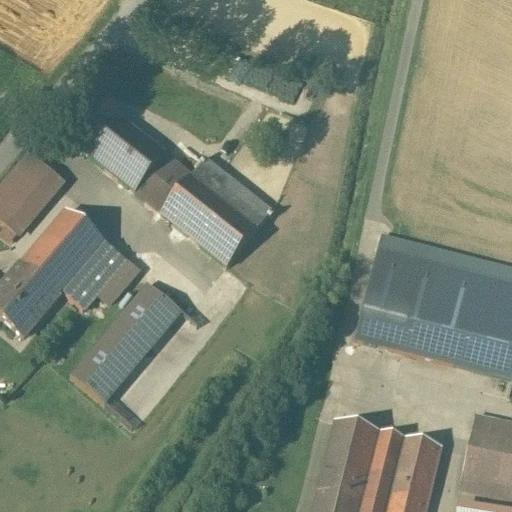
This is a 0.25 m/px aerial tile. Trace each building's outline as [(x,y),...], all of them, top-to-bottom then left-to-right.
[(271,71),(259,101),(302,118),(314,88),(271,71)] [(121,126),(98,106),(99,105),(84,93),(52,133),(104,175),(160,220),(191,182),(163,165),(120,127),(121,126)] [(257,158),(259,149),(257,140),(251,132),(243,127),(234,126),(225,128),(217,133),(212,141),(211,150),(213,159),(218,167),(226,172),(235,174),(244,172),(252,166),(257,158)] [(29,158),(0,192),(0,228),(16,242),(62,187),(29,158)] [(273,219),(206,166),(203,170),(201,169),(191,182),(257,235),(267,222),(270,224),(273,219)] [(191,182),(160,220),(226,273),(257,235),(191,182)] [(65,217),(20,270),(1,292),(0,290),(0,324),(23,344),(58,302),(58,301),(61,298),(103,248),(65,217)] [(103,248),(61,298),(82,316),(84,315),(84,314),(96,299),(123,266),(124,265),(103,248)] [(511,289),(377,255),(369,286),(511,321),(511,289)] [(96,299),(109,310),(136,277),(123,266),(96,299)] [(511,321),(369,286),(354,345),(511,384),(511,321)] [(147,290),(70,382),(104,411),(182,320),(147,290)] [(130,428),(142,417),(132,407),(120,419),(130,428)] [(511,429),(474,421),(459,495),(511,506),(511,429)] [(426,511),(441,453),(334,427),(313,511),(426,511)]
